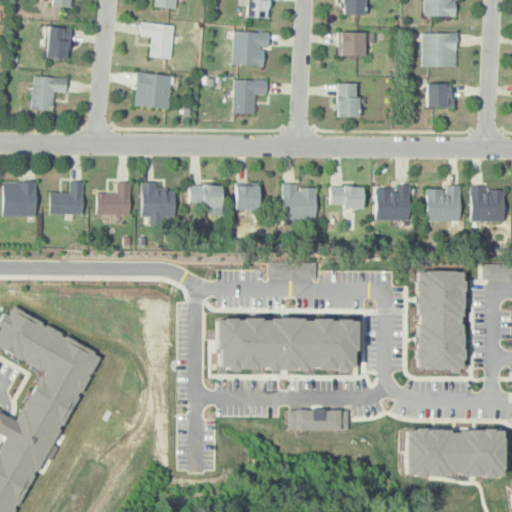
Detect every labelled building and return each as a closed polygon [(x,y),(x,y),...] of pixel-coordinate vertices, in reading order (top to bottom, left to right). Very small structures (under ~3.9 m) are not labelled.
[(174,8),(174,0),(153,0),(153,6),(174,8)] [(268,0),(245,0),(245,16),(268,17),(268,0)] [(364,13),(364,0),(341,0),(341,13),(364,13)] [(421,0),(421,16),(456,16),(456,0),(421,0)] [(148,57),(169,58),(172,24),(140,22),(139,36),(149,37),(148,57)] [(68,58),(68,27),(46,26),(45,58),(68,58)] [(266,32),(231,31),(230,64),(265,65),(266,32)] [(336,55),(363,55),(363,32),(336,32),(336,55)] [(420,66),(455,66),(455,32),(420,32),(420,66)] [(132,106),(167,108),(169,74),(134,72),(132,106)] [(50,111),(52,92),(64,93),(65,78),(31,75),(28,109),(50,111)] [(252,113),(252,93),(265,93),(265,79),(231,79),(231,113),(252,113)] [(335,116),(357,116),(357,82),(335,82),(335,116)] [(425,107),(451,107),(451,83),(425,83),(425,107)] [(0,215),(33,215),(33,181),(0,181),(0,215)] [(80,214),(80,181),(67,181),(67,193),(47,193),(47,214),(80,214)] [(94,193),(94,215),(128,215),(128,182),(113,182),(113,193),(94,193)] [(140,182),(140,217),(173,217),(173,190),(154,190),(154,182),(140,182)] [(220,207),(220,184),(186,184),(186,207),(220,207)] [(233,209),(258,209),(258,185),(233,185),(233,209)] [(315,219),(315,185),(280,185),(280,219),(315,219)] [(362,185),(328,185),(328,207),(362,207),(362,185)] [(373,186),(373,220),(407,220),(407,186),(373,186)] [(458,221),(458,186),(425,186),(425,221),(458,221)] [(469,187),(469,221),(502,221),(502,187),(469,187)] [(267,261),(267,277),(316,276),(316,261),(267,261)] [(511,263),(481,263),(481,279),(511,280),(511,263)] [(414,270),(415,368),(461,367),(460,270),(414,270)] [(0,443),(0,511),(13,511),(102,356),(13,305),(0,327),(0,348),(43,373),(16,420),(0,410),(0,433),(4,436),(0,443)] [(216,318),(215,353),(219,353),(219,367),(351,369),(352,353),(354,353),(354,319),(216,318)] [(287,409),(287,429),(347,429),(347,409),(287,409)] [(404,428),(404,474),(501,473),(500,429),(404,428)]
